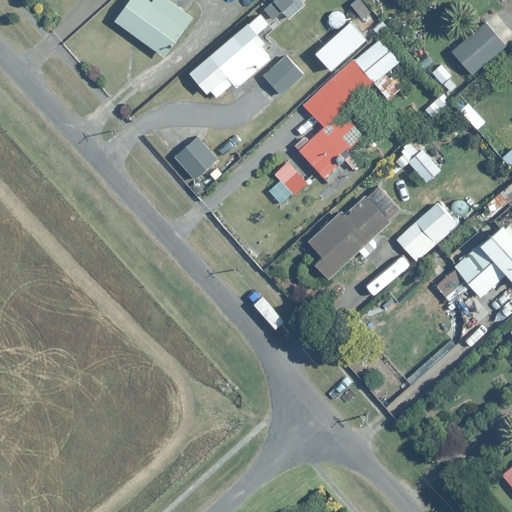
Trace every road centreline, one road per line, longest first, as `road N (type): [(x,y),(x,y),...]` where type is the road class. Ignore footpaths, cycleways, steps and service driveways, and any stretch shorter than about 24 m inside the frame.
road 1 (residential): [(0,53),(322,398)]
road 2 (residential): [(200,511),(322,398)]
road 3 (residential): [(322,398),(420,511)]
